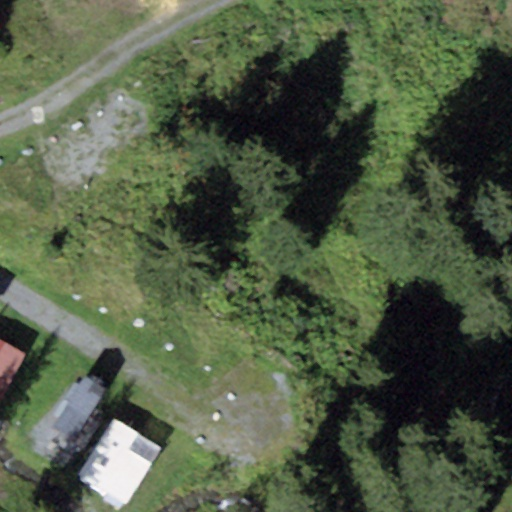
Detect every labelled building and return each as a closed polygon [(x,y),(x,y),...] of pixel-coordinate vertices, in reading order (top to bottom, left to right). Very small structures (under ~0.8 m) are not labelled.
[(10,241),(43,237),(34,166),(2,170),(10,241)] [(74,297),(109,306),(121,259),(86,250),(74,297)] [(0,405),(24,356),(0,343),(0,405)] [(73,441),(104,390),(84,378),(79,385),(74,382),(63,401),(68,404),(53,429),(73,441)] [(123,507),(159,448),(113,420),(77,479),(123,507)]
